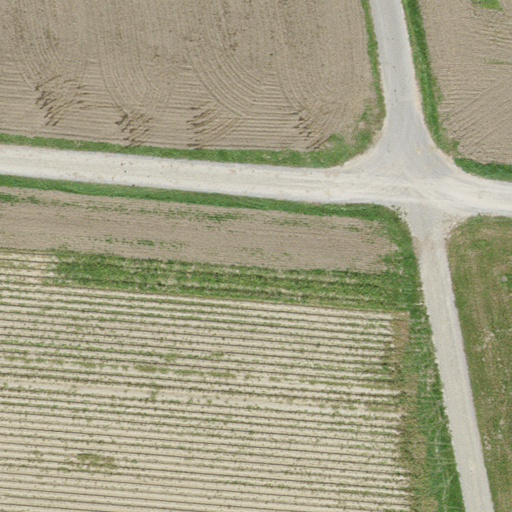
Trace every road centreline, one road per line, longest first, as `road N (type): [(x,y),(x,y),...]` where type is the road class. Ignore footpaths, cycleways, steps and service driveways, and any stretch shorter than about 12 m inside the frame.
road 1 (track): [(486,511),(394,0)]
road 2 (track): [(0,165),(511,206)]
